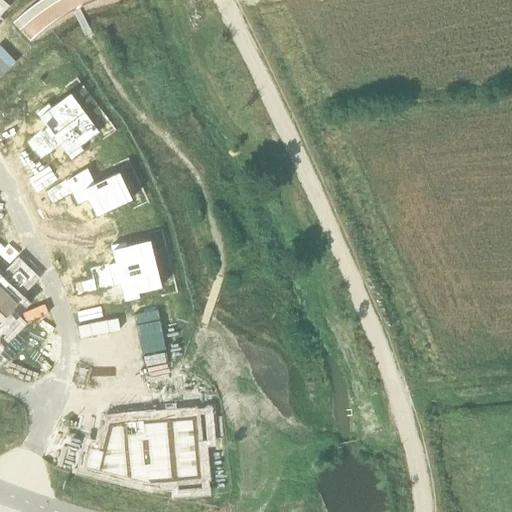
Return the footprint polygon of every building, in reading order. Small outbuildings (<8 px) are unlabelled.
[(46,128),(26,143),(33,152),(85,113),(70,93),(52,107),(49,104),(35,114),(46,128)] [(85,113),(33,152),(40,162),(60,147),(68,158),(71,161),(84,151),(82,147),(100,134),(85,113)] [(22,161),(10,169),(14,178),(30,171),(29,170),(22,161)] [(88,168),(46,193),(52,204),(52,205),(72,195),(77,206),(88,201),(96,218),(132,201),(119,172),(95,184),(88,168)] [(7,237),(0,239),(0,248),(10,244),(7,237)] [(114,263),(90,269),(92,280),(156,265),(150,241),(127,246),(126,241),(110,245),(111,250),(114,263)] [(14,262),(5,271),(11,277),(19,268),(14,262)] [(92,280),(75,284),(78,296),(120,286),(123,299),(124,304),(140,300),(139,295),(162,289),(156,265),(92,280)] [(5,285),(0,290),(0,339),(15,324),(7,316),(18,304),(10,297),(28,279),(19,271),(18,270),(4,284),(5,285)] [(112,426),(108,439),(126,443),(146,441),(143,416),(111,419),(112,426)]
